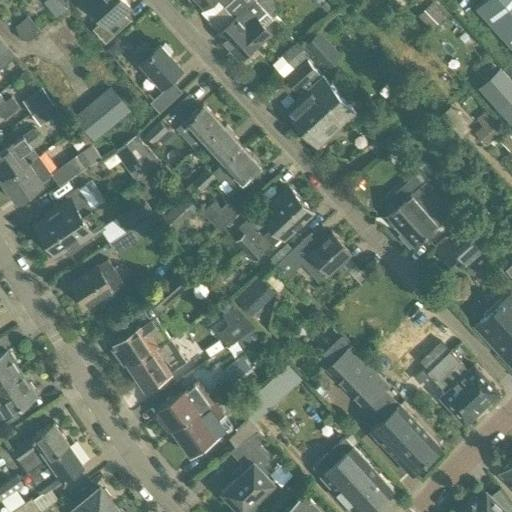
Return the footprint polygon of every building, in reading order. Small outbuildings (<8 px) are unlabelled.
[(102,19),(92,28),(105,42),(130,19),(122,11),(129,4),(125,0),(88,0),(87,2),(102,19)] [(234,17),(217,33),(239,57),(255,42),(258,45),(272,33),(265,25),(274,16),(259,0),(230,0),(224,6),(234,17)] [(511,0),(481,0),(474,6),(511,48),(511,49),(510,52),(511,54),(511,0)] [(59,1),(49,8),(56,17),(66,9),(59,1)] [(431,28),(444,15),(432,3),(419,16),(431,28)] [(26,16),(16,25),(19,38),(30,39),(39,31),(26,16)] [(341,55),(320,32),(306,44),(327,67),(341,55)] [(297,40),(281,55),(292,68),(308,53),(297,40)] [(145,43),(133,53),(162,85),(165,89),(150,103),(158,112),(182,91),(169,78),(181,67),(160,44),(152,51),(145,43)] [(7,44),(0,50),(0,69),(17,56),(7,44)] [(300,67),(331,101),(347,119),(356,111),(323,74),(321,75),(307,60),(300,67)] [(331,101),(300,67),(286,79),(300,95),(285,108),(301,127),(331,101)] [(27,69),(20,75),(25,82),(33,76),(27,69)] [(274,97),(283,89),(280,85),(270,93),(274,97)] [(31,113),(51,99),(42,86),(22,100),(31,113)] [(109,87),(76,115),(94,137),(128,109),(109,87)] [(5,101),(0,93),(0,115),(3,114),(4,116),(18,105),(14,99),(11,96),(5,101)] [(511,96),(502,106),(511,117),(511,96)] [(60,111),(51,99),(31,113),(40,125),(60,111)] [(201,142),(222,123),(202,101),(184,118),(195,130),(192,132),(201,142)] [(331,101),(301,127),(303,129),(301,135),(306,141),(312,139),(317,145),(347,119),(331,101)] [(491,118),(474,132),(485,146),(503,131),(491,118)] [(157,120),(143,134),(152,144),(166,130),(157,120)] [(222,123),(201,142),(201,143),(204,140),(214,151),(211,154),(220,163),(241,144),(222,123)] [(375,143),(386,133),(377,124),(366,133),(375,143)] [(0,176),(1,179),(36,154),(30,146),(41,138),(32,127),(13,142),(12,140),(0,148),(0,176)] [(511,137),(507,132),(499,140),(511,155),(511,154),(511,137)] [(114,149),(116,152),(135,180),(159,164),(137,133),(114,149)] [(241,144),(220,163),(212,171),(208,166),(192,180),(193,180),(183,190),(188,195),(198,186),(202,190),(216,176),(220,181),(224,177),(235,189),(261,165),(241,144)] [(70,161),(78,173),(101,158),(92,145),(87,148),(70,161)] [(42,182),(52,175),(49,172),(43,163),(36,154),(1,179),(16,199),(42,181),(42,182)] [(43,239),(90,208),(103,200),(90,179),(68,192),(69,194),(55,203),(57,206),(32,222),(43,239)] [(242,251),(300,197),(288,184),(259,211),(260,212),(250,222),(246,217),(235,227),(241,234),(233,241),(242,251)] [(438,223),(411,193),(387,214),(414,244),(438,223)] [(311,210),(300,197),(242,251),(250,260),(260,250),(263,253),(273,244),(272,244),(281,235),(282,236),(311,210)] [(239,212),(236,208),(227,198),(219,205),(213,199),(201,210),(219,229),(239,212)] [(191,210),(182,200),(161,219),(170,229),(191,210)] [(131,226),(152,213),(152,212),(146,202),(140,201),(117,216),(126,230),(131,226)] [(98,221),(90,208),(43,239),(53,256),(63,250),(67,257),(81,248),(78,244),(91,236),(92,237),(105,228),(100,220),(98,221)] [(152,213),(131,226),(139,237),(160,223),(152,213)] [(452,215),(445,221),(453,229),(460,223),(452,215)] [(442,243),(455,257),(474,240),(461,226),(442,243)] [(310,230),(291,248),(276,263),(287,276),(302,261),(310,254),(328,273),(350,252),(331,231),(320,241),(310,230)] [(96,264),(70,281),(85,306),(112,289),(112,288),(119,283),(104,260),(96,265),(96,264)] [(266,279),(276,290),(284,281),(274,271),(266,279)] [(159,311),(187,286),(176,273),(148,298),(159,311)] [(273,289),(261,277),(259,275),(234,299),(247,313),(273,289)] [(511,291),(511,290),(492,308),(511,329),(511,291)] [(227,296),(227,297),(210,310),(215,318),(212,320),(219,330),(217,332),(226,345),(238,337),(254,326),(255,325),(243,315),(243,314),(227,296)] [(511,329),(492,308),(474,324),(511,366),(511,329)] [(160,346),(170,338),(155,315),(151,318),(150,317),(139,324),(112,341),(115,346),(112,348),(122,363),(125,361),(127,365),(159,344),(160,346)] [(254,326),(238,337),(246,350),(262,337),(254,326)] [(329,364),(353,390),(366,404),(387,384),(350,344),(342,335),(322,354),(330,363),(329,364)] [(159,344),(127,365),(143,388),(170,370),(170,371),(185,361),(170,338),(160,346),(159,344)] [(419,360),(428,370),(439,360),(450,350),(441,339),(419,360)] [(468,368),(450,349),(450,350),(439,360),(463,385),(464,384),(483,405),(499,391),(473,363),(468,368)] [(0,385),(19,373),(15,366),(16,362),(12,356),(8,356),(6,352),(0,355),(0,385)] [(224,368),(232,379),(248,367),(240,356),(224,368)] [(259,418),(306,374),(291,359),(245,403),(259,418)] [(463,385),(439,360),(428,370),(426,372),(444,391),(440,396),(464,422),(483,405),(464,384),(463,385)] [(19,373),(0,385),(0,415),(33,395),(32,393),(33,389),(29,383),(26,383),(20,373),(19,373)] [(182,390),(157,408),(160,413),(157,415),(167,429),(170,427),(173,431),(202,410),(214,401),(205,389),(200,393),(194,384),(183,391),(182,390)] [(214,401),(202,410),(173,431),(190,454),(226,428),(218,417),(223,414),(214,401)] [(398,401),(386,412),(369,428),(410,472),(439,445),(398,401)] [(7,429),(20,421),(16,414),(3,422),(7,429)] [(261,433),(247,417),(235,428),(236,430),(228,437),(235,446),(257,430),(261,434),(261,433)] [(27,473),(68,444),(52,422),(30,437),(31,439),(12,452),(19,462),(27,473)] [(257,430),(235,446),(229,451),(246,468),(221,491),(241,511),(245,509),(247,511),(251,511),(256,506),(256,502),(254,500),(273,482),(266,474),(272,469),(266,462),(272,456),(260,443),(265,439),(261,434),(257,430)] [(353,511),(367,511),(393,489),(343,435),(310,465),(353,511)] [(68,444),(27,473),(43,494),(62,481),(63,481),(83,466),(68,444)] [(511,458),(499,471),(511,483),(511,458)] [(0,499),(23,483),(16,473),(0,484),(0,499)] [(73,508),(76,511),(109,511),(115,507),(99,487),(73,508)] [(511,511),(511,504),(499,488),(491,494),(489,495),(486,493),(479,500),(475,497),(461,511),(511,511)] [(323,511),(303,491),(281,511),(323,511)] [(36,511),(40,510),(39,508),(31,497),(9,511),(36,511)]
